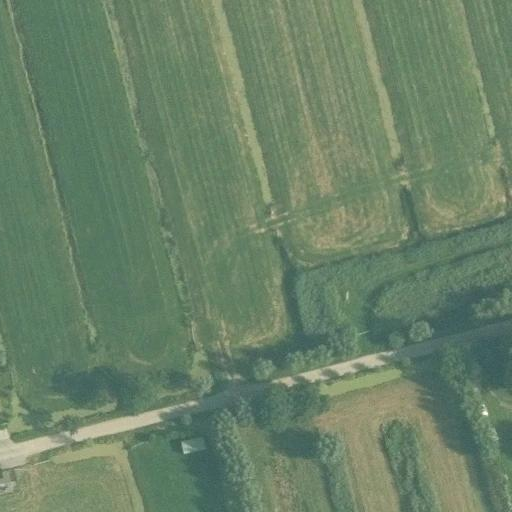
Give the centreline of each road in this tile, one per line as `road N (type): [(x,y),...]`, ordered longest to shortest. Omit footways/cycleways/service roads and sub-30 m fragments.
road 1 (track): [(511,153),(271,228),(236,302),(204,335),(0,388)]
road 2 (track): [(231,401),(511,329)]
road 3 (track): [(0,458),(231,401)]
